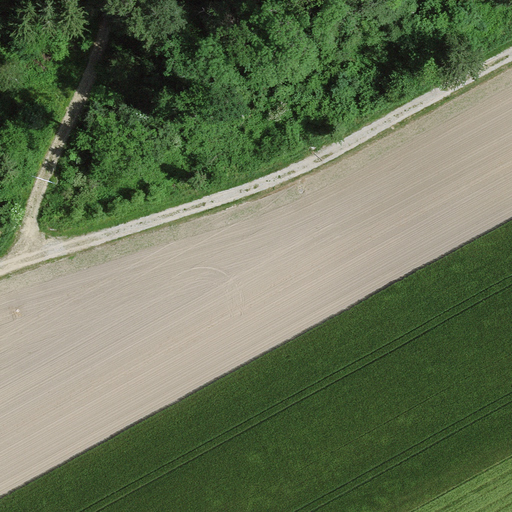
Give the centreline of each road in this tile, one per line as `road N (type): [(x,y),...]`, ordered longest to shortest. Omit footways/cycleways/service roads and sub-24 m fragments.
road 1 (track): [(0,274),(264,186),(511,60)]
road 2 (track): [(103,0),(41,207),(40,260)]
